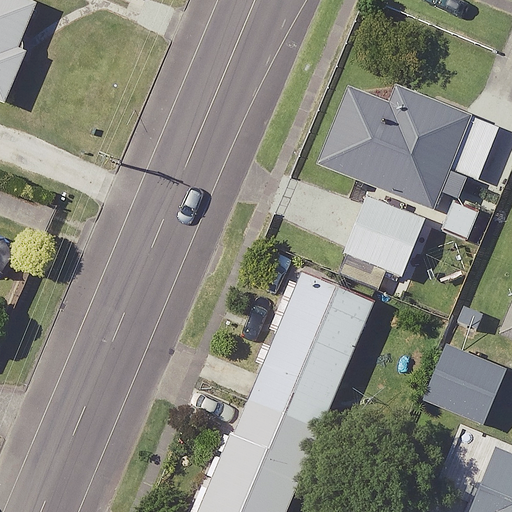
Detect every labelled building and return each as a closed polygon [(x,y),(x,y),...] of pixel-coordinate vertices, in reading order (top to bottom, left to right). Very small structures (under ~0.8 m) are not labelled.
[(47,15),(7,0),(0,0),(0,106),(8,110),(47,15)] [(400,97),(393,115),(352,99),(318,183),(372,205),(349,261),(408,285),(471,126),(400,97)] [(484,218),(451,204),(440,233),(472,247),(484,218)] [(295,511),(380,311),(299,277),(278,329),(286,332),(210,511),(295,511)] [(511,319),(503,339),(511,343),(511,319)] [(511,381),(451,356),(430,409),(489,433),(511,381)] [(511,511),(511,460),(504,457),(480,511),(511,511)]
